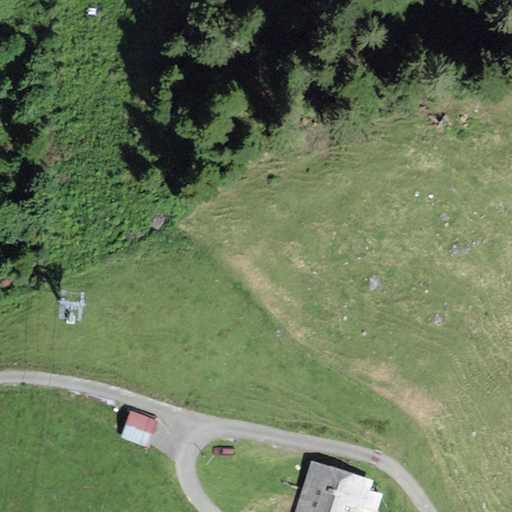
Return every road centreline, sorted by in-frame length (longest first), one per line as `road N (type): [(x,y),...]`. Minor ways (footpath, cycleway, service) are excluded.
road 1 (unclassified): [(207,431),(225,426),(375,458),(404,478),(428,511)]
road 2 (unclassified): [(0,377),(87,386),(171,411),(207,431)]
